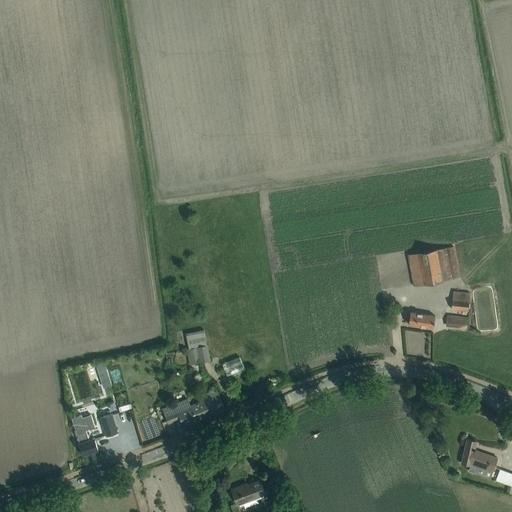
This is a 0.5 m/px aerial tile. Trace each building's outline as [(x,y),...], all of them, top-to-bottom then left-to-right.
[(454,246),(407,255),(413,286),(460,278),(454,246)] [(470,293),(453,291),(451,309),(467,311),(470,293)] [(410,311),(410,314),(408,324),(433,328),(435,316),(410,311)] [(467,317),(447,315),(446,325),(466,327),(467,317)] [(190,365),(210,361),(203,329),(185,333),(188,348),(186,349),(190,365)] [(104,362),(96,364),(99,374),(102,381),(110,379),(107,371),(104,362)] [(207,407),(210,414),(225,408),(216,389),(204,394),(206,399),(209,407),(207,407)] [(198,419),(192,405),(191,405),(188,398),(162,408),(168,423),(179,419),(181,426),(198,419)] [(198,419),(210,414),(207,407),(209,407),(206,399),(192,405),(198,419)] [(112,414),(100,417),(106,436),(117,433),(112,414)] [(80,415),(71,418),(75,428),(79,442),(79,443),(80,445),(83,454),(98,449),(95,440),(94,438),(89,439),(86,430),(92,428),(94,427),(90,415),(81,417),(80,415)] [(466,439),(464,449),(461,462),(471,465),(471,463),(492,471),(497,457),(483,453),(483,454),(477,453),(477,450),(476,450),(476,448),(475,448),(476,441),(475,443),(466,441),(467,439),(466,439)] [(266,497),(260,479),(246,485),(246,486),(243,487),(242,485),(231,489),(237,504),(257,496),(258,500),(266,497)] [(278,511),(274,498),(267,500),(271,511),(278,511)]
